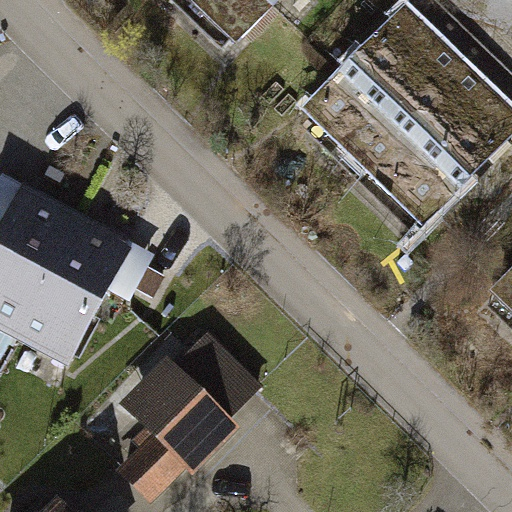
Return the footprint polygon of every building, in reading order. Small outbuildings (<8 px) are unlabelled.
[(158,0),(156,2),(215,60),(274,0),(158,0)] [(295,121),(350,178),(460,72),(404,15),(295,121)] [(511,126),(460,72),(350,178),(407,236),(511,134),(511,126)] [(67,221),(14,193),(0,219),(0,345),(2,346),(67,221)] [(125,251),(67,221),(2,346),(60,376),(125,251)] [(511,278),(485,304),(511,331),(511,278)] [(155,360),(104,412),(140,448),(110,478),(142,510),(178,474),(184,479),(228,435),(220,427),(255,392),(199,337),(165,371),(155,360)] [(45,511),(35,502),(24,511),(45,511)]
